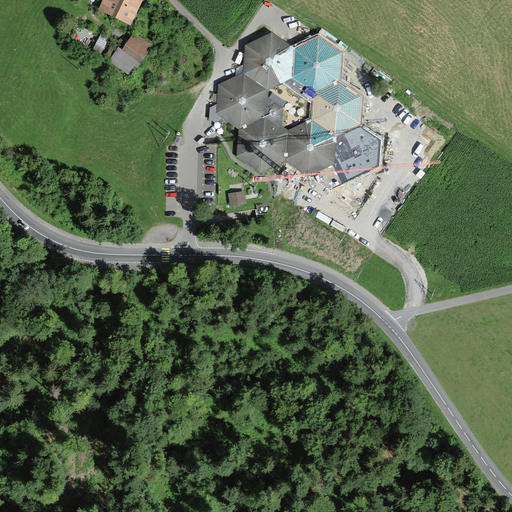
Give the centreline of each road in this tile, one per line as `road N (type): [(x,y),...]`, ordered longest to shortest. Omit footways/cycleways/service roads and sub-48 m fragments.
road 1 (unclassified): [(172,0),(223,56),(189,130),(187,255)]
road 2 (tertiary): [(187,255),(305,270),(387,323)]
road 3 (tertiary): [(387,323),(511,495)]
road 4 (tertiary): [(0,198),(29,226),(69,247),(187,255)]
road 5 (unclassified): [(387,323),(511,288)]
